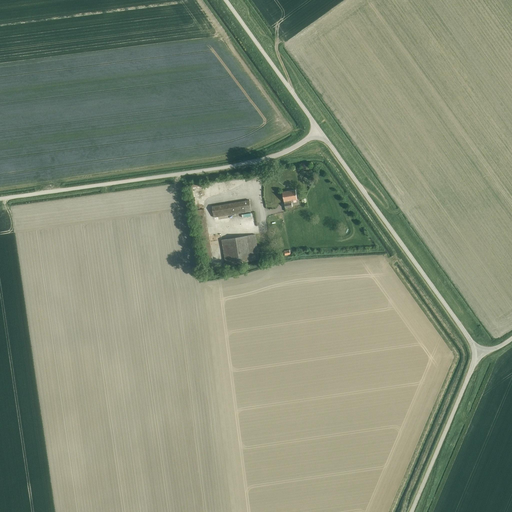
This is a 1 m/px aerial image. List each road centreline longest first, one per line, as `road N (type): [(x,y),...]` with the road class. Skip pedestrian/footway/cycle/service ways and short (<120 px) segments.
road 1 (unclassified): [(0,198),(261,160),(319,130)]
road 2 (unclassified): [(477,350),(319,130)]
road 3 (unclassified): [(411,511),(477,350)]
road 4 (unclassified): [(319,130),(224,0)]
